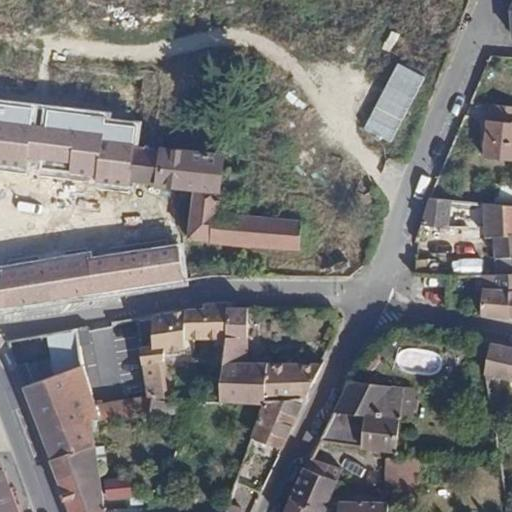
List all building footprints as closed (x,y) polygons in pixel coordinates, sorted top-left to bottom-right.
[(449,0),(405,0),(383,54),(422,69),(449,0)] [(0,164),(23,167),(23,165),(171,185),(195,188),(189,239),(299,250),(302,222),(217,213),(220,190),(224,156),(175,151),(139,147),(145,77),(6,60),(0,59),(0,164)] [(511,106),(492,105),(491,120),(488,120),(484,157),(511,159),(511,106)] [(450,200),(430,197),(422,224),(447,228),(450,200)] [(496,259),(511,257),(511,205),(480,204),(480,238),(494,238),(496,259)] [(4,271),(0,291),(0,310),(185,281),(180,252),(90,265),(88,257),(4,271)] [(511,273),(511,257),(496,259),(497,274),(511,273)] [(482,309),(482,313),(511,317),(511,300),(511,273),(497,274),(478,275),(477,287),(484,287),(482,309)] [(227,339),(230,308),(230,303),(204,304),(204,308),(186,310),(188,339),(211,339),(212,361),(225,361),(227,339)] [(263,402),(306,399),(323,364),(248,362),(249,308),(230,308),(227,339),(225,361),(221,400),(263,404),(263,402)] [(152,316),(154,346),(140,347),(148,397),(95,405),(99,417),(152,418),(154,400),(161,401),(156,362),(188,357),(188,339),(186,310),(152,316)] [(87,327),(78,329),(80,347),(91,345),(87,327)] [(511,348),(491,344),(486,373),(511,379),(511,348)] [(27,363),(17,366),(25,386),(34,383),(27,363)] [(34,383),(25,386),(52,458),(94,441),(91,417),(99,417),(95,405),(83,365),(34,383)] [(404,390),(350,380),(335,411),(320,441),(362,447),(397,452),(404,390)] [(251,437),(283,448),(306,399),(263,402),(263,404),(251,437)] [(94,441),(52,458),(70,511),(104,511),(104,508),(94,441)] [(418,492),(419,459),(388,457),(387,490),(418,492)] [(342,469),(311,458),(305,466),(285,511),(315,511),(316,509),(321,511),(322,511),(324,511),(331,497),(338,480),(342,469)] [(105,476),(108,495),(132,492),(130,472),(105,476)] [(0,511),(18,511),(16,505),(4,473),(0,474),(0,511)] [(403,511),(404,511),(388,510),(388,504),(380,504),(380,494),(344,493),(344,497),(331,497),(324,511),(322,511),(321,511),(403,511)]
